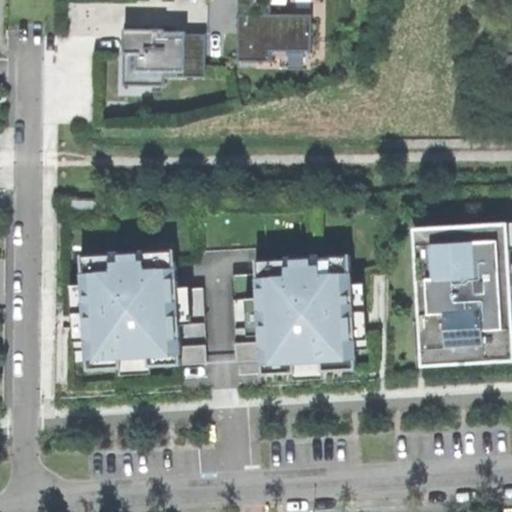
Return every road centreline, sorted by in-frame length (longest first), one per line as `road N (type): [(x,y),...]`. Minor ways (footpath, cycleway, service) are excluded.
road 1 (residential): [(35,501),(511,470)]
road 2 (residential): [(35,501),(32,29)]
